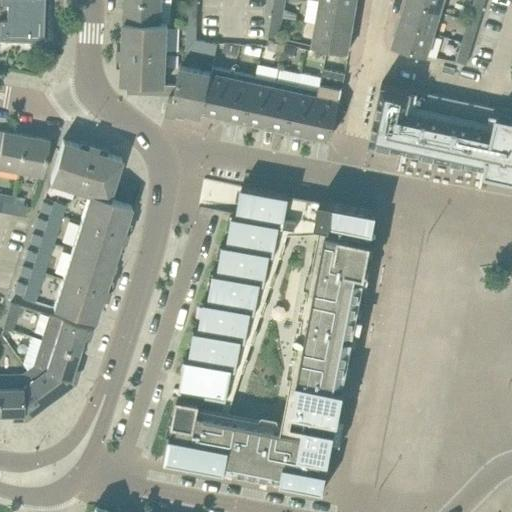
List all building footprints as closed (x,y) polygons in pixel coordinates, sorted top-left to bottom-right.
[(0,0),(0,38),(42,41),(46,37),(47,0),(0,0)] [(161,0),(125,0),(125,20),(161,21),(161,0)] [(198,1),(188,0),(187,23),(197,23),(198,1)] [(285,0),(274,0),(272,15),(282,17),(285,0)] [(356,5),(323,0),(320,0),(316,22),(352,27),(356,5)] [(441,10),(407,0),(406,0),(400,21),(434,31),(441,10)] [(444,0),(407,0),(441,10),(444,0)] [(486,0),(485,0),(474,0),(469,18),(479,21),(486,0)] [(282,17),(272,15),(268,36),(279,38),(282,17)] [(479,21),(469,18),(463,40),(472,43),(479,21)] [(164,82),(166,22),(161,21),(125,20),(122,81),(128,82),(128,93),(169,94),(167,107),(202,114),(204,105),(211,72),(180,65),(177,83),(164,82)] [(434,31),(400,21),(393,45),(427,55),(434,31)] [(352,27),(316,22),(312,45),(348,51),(352,27)] [(197,23),(187,23),(186,50),(215,56),(217,43),(196,38),(197,23)] [(472,43),(463,40),(459,52),(457,61),(466,64),(472,43)] [(273,41),(270,41),(268,49),(282,53),(284,44),(273,41)] [(240,46),(224,43),(222,52),(238,55),(240,46)] [(262,48),(246,44),(244,53),(260,56),(262,48)] [(300,47),(289,45),(287,53),(298,55),(300,47)] [(327,53),(311,50),(309,58),(325,61),(327,53)] [(213,64),(212,68),(211,72),(204,105),(332,132),(333,129),(345,73),(323,68),(319,87),(213,64)] [(511,109),(382,82),(369,140),(390,145),(400,147),(486,165),(485,170),(511,175),(511,109)] [(26,134),(3,130),(1,143),(0,147),(0,166),(19,170),(26,134)] [(49,139),(26,134),(19,170),(42,174),(49,139)] [(56,158),(50,179),(89,192),(53,306),(75,313),(94,320),(99,304),(88,300),(90,292),(106,297),(110,287),(93,281),(96,273),(108,277),(117,247),(106,243),(108,235),(125,240),(128,229),(112,224),(114,216),(126,220),(130,205),(131,204),(108,197),(114,178),(121,157),(105,152),(101,163),(93,161),(98,145),(88,141),(83,158),(75,155),(78,143),(62,138),(56,158)] [(177,399),(166,458),(324,489),(337,419),(339,420),(346,387),(344,387),(378,210),(242,184),(237,214),(233,213),(227,242),(223,242),(218,271),(214,270),(208,300),(204,299),(199,329),(195,328),(189,357),(185,357),(179,391),(177,399)] [(15,195),(0,192),(0,210),(11,212),(13,203),(15,195)] [(52,200),(50,204),(42,202),(40,210),(49,213),(47,221),(37,217),(35,226),(44,229),(42,237),(32,233),(29,242),(39,245),(37,253),(27,250),(24,258),(34,261),(32,268),(22,265),(19,274),(29,277),(27,285),(17,282),(14,290),(24,293),(22,297),(35,301),(65,205),(52,200)] [(32,206),(13,203),(11,212),(29,216),(32,206)] [(20,305),(10,302),(2,327),(11,330),(16,316),(20,305)] [(92,327),(50,314),(42,340),(77,352),(82,336),(88,338),(92,327)] [(42,340),(33,365),(47,370),(68,376),(76,379),(79,368),(73,366),(77,352),(42,340)] [(68,376),(47,370),(33,365),(28,370),(34,379),(49,400),(75,381),(76,379),(68,376)] [(22,373),(0,373),(0,418),(25,418),(49,400),(28,370),(22,373)]
